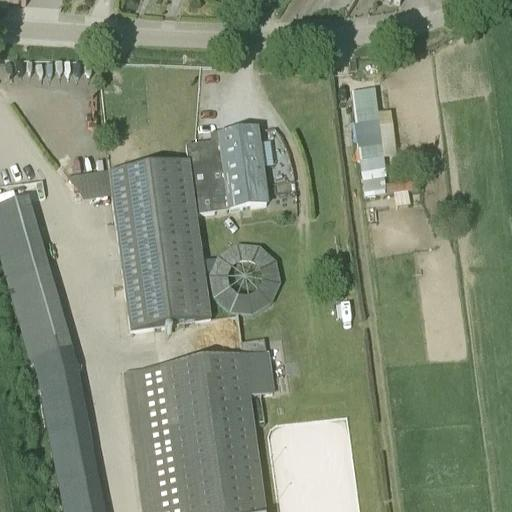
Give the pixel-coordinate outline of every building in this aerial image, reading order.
[(0,0),(0,11),(24,11),(27,0),(0,0)] [(383,188),(383,184),(372,96),(350,99),(361,187),(365,186),(369,212),(419,205),(417,184),(383,188)] [(184,150),(186,166),(194,218),(265,210),(255,135),(230,138),(231,144),(184,150)] [(107,177),(109,196),(129,337),(209,326),(186,166),(107,177)] [(109,196),(107,177),(79,181),(81,198),(109,196)] [(45,202),(42,185),(19,188),(19,189),(21,206),(26,206),(45,202)] [(19,189),(0,191),(0,270),(31,374),(42,419),(61,511),(103,511),(75,378),(27,216),(26,206),(21,206),(19,189)] [(344,279),(335,280),(337,292),(346,291),(344,279)] [(140,377),(160,511),(266,511),(260,465),(250,401),(274,397),(268,356),(266,357),(264,343),(239,348),(242,362),(140,377)]
